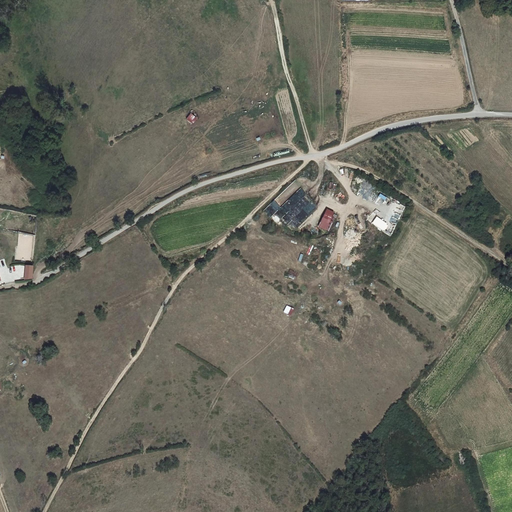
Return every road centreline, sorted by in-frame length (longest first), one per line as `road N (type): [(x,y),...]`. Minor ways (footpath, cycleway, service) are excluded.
road 1 (unclassified): [(0,291),(35,282),(206,182),(408,123),(477,114)]
road 2 (track): [(311,156),(186,271),(44,511)]
road 3 (track): [(311,156),(377,179),(511,272)]
road 4 (track): [(311,156),(270,0)]
road 5 (track): [(339,9),(339,147)]
